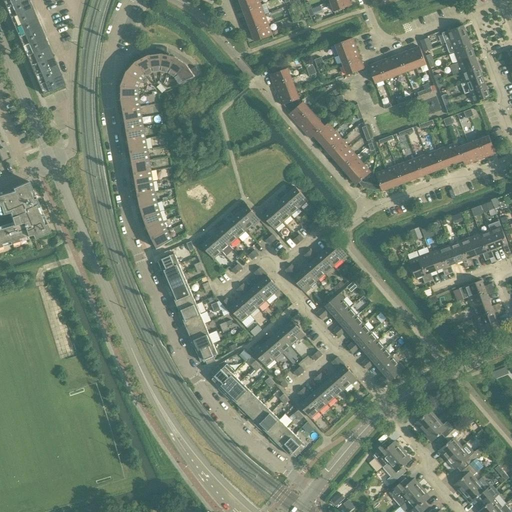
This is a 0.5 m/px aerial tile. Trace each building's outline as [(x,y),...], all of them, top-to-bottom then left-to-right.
[(23,0),(6,8),(10,17),(32,8),(28,0),(23,0)] [(242,0),(240,1),(243,11),(261,5),(259,0),(242,0)] [(349,0),(334,0),(330,1),(334,12),(352,5),(349,0)] [(243,11),(247,21),(265,15),(261,5),(243,11)] [(320,6),(313,9),(315,15),(323,12),(320,6)] [(10,17),(14,27),(36,17),(32,8),(10,17)] [(247,21),(251,32),(268,25),(265,15),(247,21)] [(14,27),(18,37),(40,27),(36,17),(14,27)] [(268,25),(251,32),(255,42),(272,36),(268,25)] [(442,34),(446,44),(468,36),(464,25),(442,34)] [(18,37),(22,46),(44,37),(40,27),(18,37)] [(454,52),(471,46),(468,36),(446,44),(450,54),(454,52)] [(22,46),(26,56),(49,46),(44,37),(22,46)] [(335,45),(339,55),(357,48),(353,38),(335,45)] [(420,41),(424,51),(432,48),(428,38),(420,41)] [(26,56),(30,65),(53,56),(49,46),(26,56)] [(419,46),(409,50),(416,68),(426,64),(419,46)] [(454,52),(458,62),(475,56),(471,46),(454,52)] [(138,53),(133,57),(147,75),(152,72),(154,72),(159,71),(163,71),(167,72),(169,73),(175,77),(179,83),(199,74),(196,67),(190,69),(186,64),(175,57),(167,55),(167,48),(156,47),(156,54),(147,55),(142,58),(138,53)] [(339,55),(343,65),(361,59),(357,48),(339,55)] [(409,50),(399,54),(405,71),(416,68),(409,50)] [(399,54),(389,58),(395,75),(405,71),(399,54)] [(30,65),(35,75),(57,66),(53,56),(30,65)] [(458,62),(462,72),(479,66),(475,56),(458,62)] [(126,72),(141,82),(142,81),(146,76),(147,75),(133,57),(132,57),(129,61),(132,65),(126,72)] [(389,58),(379,62),(385,79),(395,75),(389,58)] [(361,59),(343,65),(347,76),(364,69),(361,59)] [(385,79),(379,62),(368,66),(375,83),(385,79)] [(35,75),(39,85),(61,75),(57,66),(35,75)] [(307,68),(309,76),(316,73),(313,66),(307,68)] [(462,72),(466,83),(483,76),(479,66),(462,72)] [(270,75),(274,86),(292,79),(288,68),(270,75)] [(117,80),(117,84),(139,89),(139,88),(141,82),(126,72),(123,80),(117,80)] [(61,75),(39,85),(43,94),(65,85),(61,75)] [(466,83),(461,85),(465,95),(470,93),(487,86),(483,76),(466,83)] [(274,86),(278,96),(295,89),(292,79),(274,86)] [(121,97),(121,99),(139,97),(139,96),(139,89),(117,84),(116,85),(116,89),(121,90),(121,97)] [(487,86),(470,93),(474,103),(491,97),(487,86)] [(284,105),(287,109),(294,105),(291,102),(299,99),(295,89),(278,96),(282,106),(284,105)] [(117,106),(118,111),(141,107),(139,97),(121,99),(122,105),(117,106)] [(449,101),(444,102),(448,114),(453,112),(449,101)] [(289,114),(296,123),(310,110),(303,102),(296,108),(294,105),(287,109),(291,113),(289,114)] [(123,114),(124,120),(142,117),(141,107),(118,111),(119,115),(123,114)] [(296,123),(303,131),(317,119),(310,110),(296,123)] [(121,127),(122,131),(144,127),(142,117),(124,120),(125,126),(121,127)] [(311,139),(314,136),(324,127),(317,119),(303,131),(311,139)] [(314,136),(321,144),(335,132),(328,124),(324,127),(314,136)] [(127,135),(128,141),(146,138),(144,127),(122,131),(123,136),(127,135)] [(321,144),(328,152),(342,140),(335,132),(321,144)] [(489,136),(479,140),(485,158),(496,154),(489,136)] [(125,149),(126,153),(148,149),(146,138),(128,141),(129,148),(125,149)] [(328,152),(335,160),(349,148),(342,140),(328,152)] [(479,140),(469,144),(475,161),(485,158),(479,140)] [(457,143),(447,147),(453,165),(463,161),(459,148),(457,143)] [(459,148),(463,161),(465,165),(475,161),(469,144),(459,148)] [(447,147),(437,151),(443,168),(453,165),(447,147)] [(335,160),(343,168),(356,156),(349,148),(335,160)] [(131,157),(132,163),(150,160),(148,149),(126,153),(127,158),(131,157)] [(437,151),(427,155),(433,172),(443,168),(437,151)] [(427,155),(416,159),(423,176),(433,172),(427,155)] [(343,168),(350,177),(364,165),(356,156),(343,168)] [(416,159),(406,163),(413,180),(423,176),(416,159)] [(129,170),(130,175),(152,171),(150,160),(132,163),(133,169),(129,170)] [(363,188),(369,190),(371,184),(363,183),(361,181),(371,173),(370,171),(374,167),(370,163),(366,167),(364,165),(350,177),(357,185),(359,183),(363,188)] [(406,163),(396,166),(403,184),(413,180),(406,163)] [(396,166),(386,170),(393,187),(403,184),(396,166)] [(371,184),(369,190),(376,191),(381,189),(382,191),(393,187),(386,170),(376,174),(380,187),(371,184)] [(135,179),(136,185),(154,181),(152,171),(130,175),(130,180),(135,179)] [(133,191),(133,196),(156,192),(154,181),(136,185),(137,190),(133,191)] [(39,207),(28,182),(12,189),(13,191),(0,195),(0,215),(9,212),(13,225),(0,229),(0,247),(2,247),(1,244),(9,242),(10,245),(19,242),(18,239),(26,237),(27,239),(28,239),(27,236),(32,235),(33,239),(49,232),(46,224),(43,225),(36,208),(39,207)] [(295,187),(287,194),(298,207),(307,200),(295,187)] [(138,199),(140,206),(160,201),(161,201),(160,199),(157,200),(156,192),(133,196),(134,200),(138,199)] [(287,194),(279,201),(290,215),(298,207),(287,194)] [(137,214),(138,219),(161,211),(158,203),(161,203),(160,201),(140,206),(141,213),(137,214)] [(279,201),(271,209),(282,222),(290,215),(279,201)] [(481,206),(484,213),(494,209),(491,202),(481,206)] [(243,211),(235,218),(246,232),(254,225),(255,226),(261,221),(245,203),(240,208),(243,211)] [(282,222),(271,209),(262,216),(274,229),(274,228),(282,237),(283,235),(276,227),(282,222)] [(144,222),(147,228),(164,221),(163,219),(161,211),(138,219),(140,223),(144,222)] [(235,218),(227,225),(238,239),(246,232),(235,218)] [(145,236),(147,241),(168,231),(167,229),(164,221),(147,228),(149,235),(145,236)] [(488,225),(490,229),(497,247),(503,245),(505,252),(509,250),(507,243),(499,221),(488,225)] [(227,225),(218,232),(230,246),(238,239),(227,225)] [(422,230),(424,235),(432,232),(430,226),(422,230)] [(490,229),(480,233),(489,258),(494,256),(491,249),(497,247),(490,229)] [(168,231),(147,241),(150,246),(155,243),(157,248),(173,240),(168,231)] [(218,232),(210,239),(222,253),(230,246),(218,232)] [(330,246),(322,253),(333,266),(341,259),(342,261),(348,256),(328,233),(322,238),(326,244),(327,243),(330,246)] [(480,233),(470,237),(476,255),(482,253),(485,260),(489,258),(480,233)] [(266,240),(270,244),(276,239),(272,234),(266,240)] [(300,234),(296,238),(300,242),(304,239),(300,234)] [(470,237),(460,241),(469,266),(473,264),(470,257),(476,255),(470,237)] [(222,253),(210,239),(202,246),(214,260),(222,253)] [(460,241),(450,245),(456,263),(462,260),(465,267),(469,266),(460,241)] [(450,245),(439,249),(449,274),(453,272),(451,265),(456,263),(450,245)] [(439,249),(429,252),(436,270),(442,268),(444,275),(449,274),(439,249)] [(310,250),(307,252),(313,258),(316,256),(310,250)] [(158,261),(163,271),(179,264),(174,254),(171,256),(169,251),(161,255),(163,259),(158,261)] [(313,258),(307,252),(304,255),(310,261),(313,258)] [(429,252),(419,256),(429,281),(433,279),(430,272),(436,270),(429,252)] [(322,253),(314,260),(325,273),(333,266),(322,253)] [(429,281),(419,256),(409,260),(415,278),(422,276),(424,283),(429,281)] [(314,260),(306,267),(318,280),(325,273),(314,260)] [(163,279),(165,282),(183,274),(179,264),(163,271),(166,278),(163,279)] [(318,280),(306,267),(298,274),(295,270),(296,269),(291,265),(285,270),(305,293),(310,288),(309,287),(318,280)] [(262,280),(254,287),(266,301),(266,300),(270,305),(272,304),(268,299),(274,294),(275,295),(280,290),(260,267),(254,272),(258,277),(259,277),(262,280)] [(168,284),(171,291),(188,284),(183,274),(165,282),(166,285),(168,284)] [(453,291),(457,301),(493,288),(492,284),(484,286),(482,280),(453,291)] [(347,287),(351,292),(357,287),(353,282),(347,287)] [(172,299),(173,302),(192,294),(188,284),(171,291),(174,298),(172,299)] [(243,284),(240,287),(258,308),(266,301),(254,287),(249,292),(243,284)] [(243,297),(238,301),(249,315),(258,308),(240,287),(237,289),(243,297)] [(468,298),(472,307),(490,300),(488,295),(495,292),(493,288),(463,299),(464,300),(468,298)] [(329,311),(336,319),(349,308),(343,300),(344,299),(339,293),(317,313),(322,319),(327,315),(326,314),(329,311)] [(177,304),(180,311),(196,304),(192,294),(173,302),(175,305),(177,304)] [(428,299),(430,305),(438,301),(436,295),(428,299)] [(249,315),(238,301),(233,306),(226,298),(223,301),(241,322),(249,315)] [(472,307),(476,317),(501,308),(499,304),(492,306),(490,300),(472,307)] [(180,319),(182,322),(201,314),(196,304),(180,311),(183,318),(180,319)] [(333,330),(336,333),(356,316),(349,308),(336,319),(341,324),(333,330)] [(476,317),(480,327),(497,321),(495,315),(503,312),(501,308),(476,317)] [(186,324),(189,331),(205,324),(201,314),(182,322),(183,325),(186,324)] [(346,330),(350,335),(363,324),(356,316),(336,333),(339,336),(346,330)] [(287,325),(281,331),(292,344),(299,338),(300,339),(305,335),(289,317),(284,321),(287,325)] [(220,325),(222,328),(233,324),(231,319),(225,322),(226,322),(220,325)] [(497,321),(480,327),(484,338),(502,332),(501,331),(509,328),(507,324),(500,326),(497,321)] [(233,324),(222,328),(224,332),(229,330),(227,326),(234,323),(233,324)] [(189,339),(190,342),(209,334),(205,324),(189,331),(191,338),(189,339)] [(347,347),(350,350),(370,332),(363,324),(350,335),(355,340),(347,347)] [(258,325),(254,329),(258,334),(260,332),(262,330),(258,325)] [(394,337),(399,332),(394,326),(389,331),(394,337)] [(210,333),(214,342),(221,339),(218,330),(210,333)] [(281,331),(272,338),(283,351),(292,344),(281,331)] [(360,346),(364,351),(378,340),(370,332),(350,350),(352,353),(360,346)] [(194,344),(197,351),(214,344),(209,334),(190,342),(192,345),(194,344)] [(272,338),(263,346),(275,359),(283,351),(272,338)] [(361,363),(364,366),(385,348),(378,340),(364,351),(369,356),(361,363)] [(214,344),(197,351),(201,361),(206,359),(208,364),(216,360),(214,356),(218,354),(214,344)] [(275,359),(263,346),(255,353),(266,366),(275,359)] [(374,363),(379,368),(392,357),(385,348),(364,366),(367,369),(374,363)] [(246,361),(252,356),(246,349),(240,353),(246,361)] [(311,356),(316,361),(322,355),(318,350),(311,356)] [(340,370),(332,377),(343,390),(352,383),(352,384),(358,379),(338,356),(332,362),(336,367),(337,366),(340,370)] [(392,357),(379,368),(386,376),(382,379),(381,378),(376,382),(381,388),(404,368),(400,363),(399,364),(392,357)] [(212,379),(220,387),(235,372),(227,364),(221,370),(218,366),(211,373),(215,376),(212,379)] [(258,364),(254,368),(249,372),(253,375),(256,371),(261,367),(258,364)] [(224,394),(226,397),(241,381),(233,374),(235,372),(220,387),(225,392),(224,394)] [(320,373),(317,376),(335,397),(343,390),(332,377),(327,381),(320,373)] [(321,386),(316,391),(327,404),(335,397),(317,376),(314,378),(321,386)] [(230,397),(235,402),(248,389),(241,381),(226,397),(229,399),(230,397)] [(304,387),(301,390),(319,411),(327,404),(316,391),(311,395),(304,387)] [(239,409),(241,412),(256,396),(248,389),(235,402),(241,407),(239,409)] [(319,411),(301,390),(298,393),(305,400),(299,405),(311,418),(319,411)] [(246,412),(251,417),(264,404),(256,396),(241,412),(244,414),(246,412)] [(415,424),(423,433),(438,420),(430,411),(434,407),(430,402),(421,411),(425,415),(415,424)] [(254,425),(257,427),(272,412),(264,404),(251,417),(256,423),(254,425)] [(296,417),(301,413),(298,410),(293,414),(294,414),(289,418),(292,421),(295,418),(296,417)] [(261,428),(266,433),(279,419),(272,412),(257,427),(259,430),(261,428)] [(270,440),(272,442),(287,427),(279,419),(266,433),(272,438),(270,440)] [(441,434),(445,438),(454,429),(447,421),(442,425),(438,420),(423,433),(431,442),(441,434)] [(309,434),(315,429),(309,421),(302,426),(309,434)] [(277,443),(282,448),(295,434),(287,427),(272,442),(275,445),(277,443)] [(439,451),(447,460),(461,447),(457,442),(465,435),(457,427),(454,430),(454,429),(445,438),(448,442),(439,451)] [(295,434),(282,448),(290,455),(293,452),(297,456),(303,449),(300,446),(303,442),(295,434)] [(372,454),(383,467),(403,450),(395,441),(385,450),(381,446),(372,454)] [(457,468),(461,472),(476,459),(483,453),(482,453),(489,447),(485,443),(479,449),(474,452),(466,443),(461,447),(447,460),(455,469),(457,468)] [(403,450),(383,467),(383,468),(391,477),(386,480),(390,485),(404,473),(401,468),(411,460),(403,450)] [(454,485),(462,494),(477,481),(473,476),(483,466),(476,459),(461,472),(464,477),(454,485)] [(394,511),(422,489),(414,479),(404,488),(400,483),(389,493),(391,497),(401,507),(394,511)] [(480,495),(484,499),(493,491),(490,487),(485,490),(477,481),(462,494),(470,504),(480,495)] [(422,489),(394,511),(421,511),(424,511),(420,506),(430,498),(422,489)] [(477,511),(496,511),(501,509),(493,500),(499,494),(495,490),(493,491),(484,499),(488,504),(477,511)] [(332,499),(331,500),(336,506),(337,505),(345,499),(340,493),(332,499)] [(348,500),(343,504),(349,511),(354,508),(348,500)] [(511,511),(511,509),(507,503),(501,509),(496,511),(511,511)]
